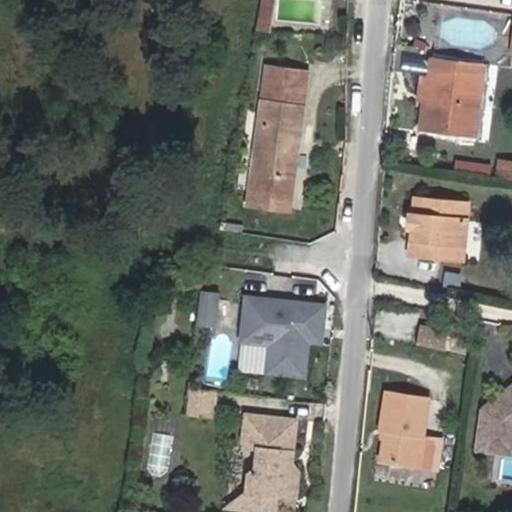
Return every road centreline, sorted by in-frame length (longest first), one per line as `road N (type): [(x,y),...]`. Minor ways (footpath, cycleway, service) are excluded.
road 1 (residential): [(374,288),(374,0)]
road 2 (residential): [(353,511),(374,288)]
road 3 (residential): [(511,312),(374,288)]
